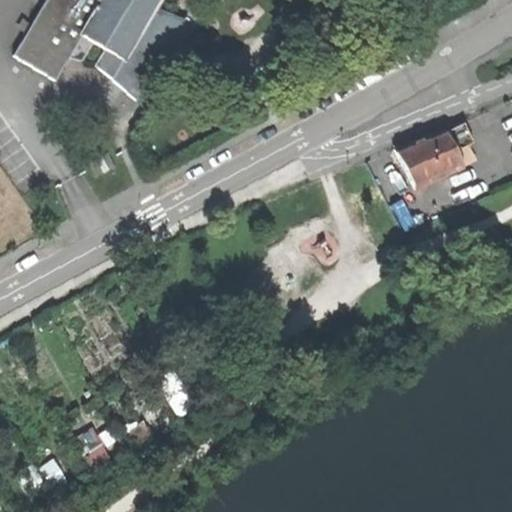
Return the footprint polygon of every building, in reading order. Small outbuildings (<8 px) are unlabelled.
[(95,65),(137,101),(185,19),(155,9),(160,0),(45,0),(13,54),(55,79),(80,35),(93,43),(103,50),(95,65)] [(464,167),(456,149),(472,142),(462,120),(419,139),(396,150),(414,189),(464,167)] [(210,377),(225,405),(237,398),(222,370),(210,377)] [(209,397),(217,392),(210,380),(202,384),(209,397)] [(127,429),(135,442),(150,433),(143,420),(127,429)] [(88,453),(94,464),(108,456),(102,445),(88,453)]
